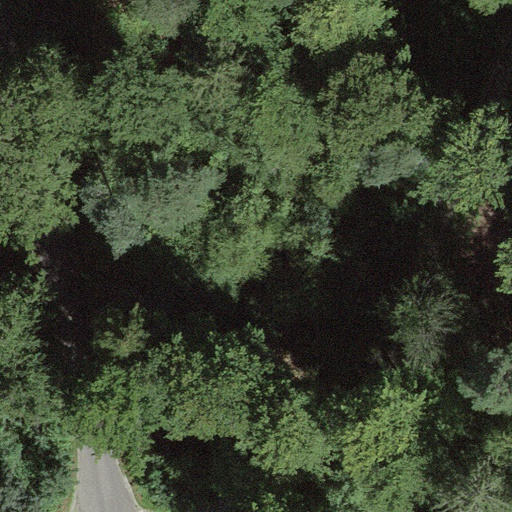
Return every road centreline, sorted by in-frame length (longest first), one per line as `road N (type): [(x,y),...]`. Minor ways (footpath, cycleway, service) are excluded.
road 1 (track): [(197,511),(274,476),(329,435),(364,393),(396,335),(511,38)]
road 2 (residential): [(109,511),(0,28)]
